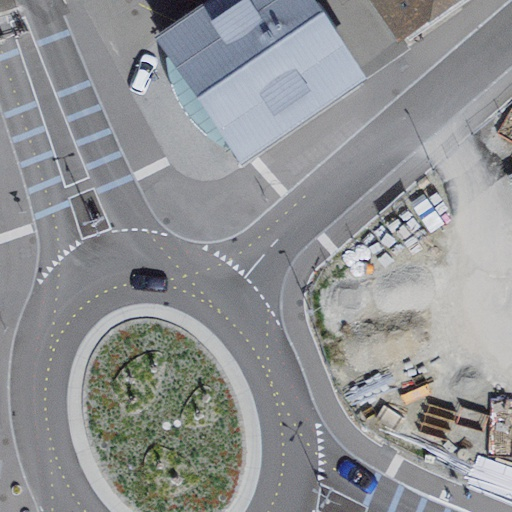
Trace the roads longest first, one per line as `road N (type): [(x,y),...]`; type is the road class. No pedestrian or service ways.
road 1 (tertiary): [(511,35),(221,299)]
road 2 (primary): [(159,276),(109,176),(41,0)]
road 3 (primary): [(0,43),(75,309)]
road 4 (primary): [(75,309),(49,352),(47,430),(84,511)]
road 5 (primary): [(285,482),(282,410),(221,299)]
